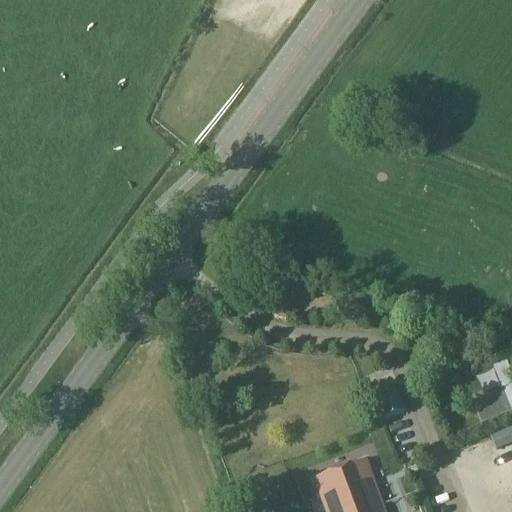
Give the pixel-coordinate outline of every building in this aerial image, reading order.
[(318,368),(326,398),(376,386),(369,356),(318,368)] [(493,370),(504,396),(489,402),(487,398),(472,404),(481,427),(511,414),(511,377),(507,365),(493,370)] [(255,425),(308,403),(302,388),(249,409),(255,425)] [(406,415),(394,389),(366,400),(378,427),(406,415)] [(381,511),(363,464),(317,481),(328,511),(381,511)]
